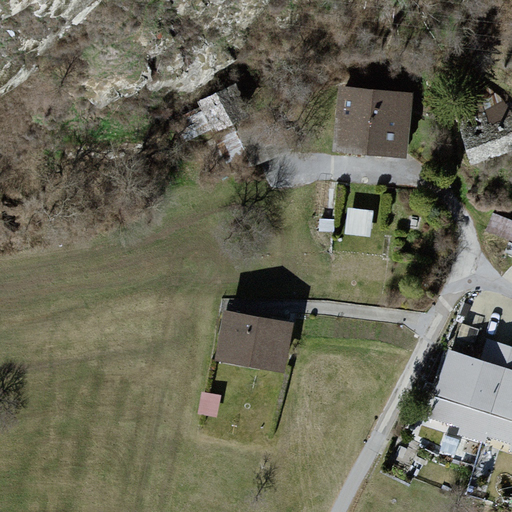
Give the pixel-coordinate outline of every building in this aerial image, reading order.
[(413,98),(337,87),(327,152),(404,162),(413,98)] [(458,113),(474,160),(511,147),(511,119),(498,98),(458,113)] [(366,233),(371,207),(354,204),(349,230),(366,233)] [(511,270),(503,278),(511,281),(511,270)] [(289,327),(222,313),(210,368),(278,382),(289,327)] [(421,428),(511,456),(511,372),(445,352),(421,428)]
